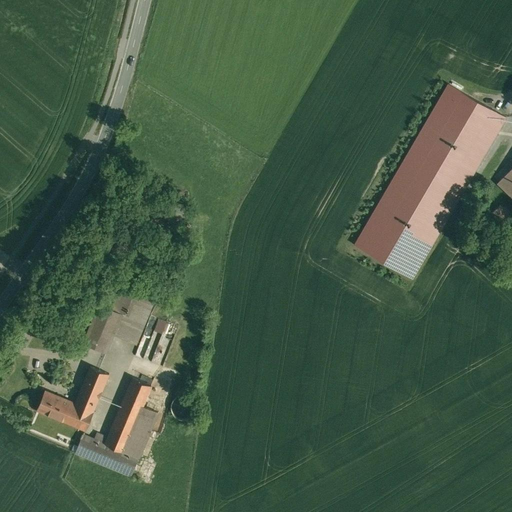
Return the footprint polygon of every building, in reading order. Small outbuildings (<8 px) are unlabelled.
[(395,162),(352,248),(412,278),(435,232),(435,227),(438,222),(438,217),(434,215),(435,209),(430,206),(432,184),(440,185),(444,176),(452,177),(451,177),(471,179),(503,115),(441,84),(406,153),(414,154),(417,156),(417,164),(414,164),(406,179),(393,178),(395,162)] [(511,167),(498,181),(511,194),(511,167)] [(489,212),(505,228),(511,221),(511,214),(500,202),(489,212)] [(154,299),(115,282),(106,305),(123,312),(115,331),(125,335),(124,338),(136,343),(154,299)] [(106,305),(87,297),(80,313),(93,318),(83,341),(107,351),(115,331),(123,312),(106,305)] [(152,330),(161,333),(165,320),(156,317),(152,330)] [(75,402),(67,421),(86,428),(109,373),(90,365),(75,402)] [(133,377),(108,436),(98,432),(95,438),(138,456),(158,411),(143,405),(151,384),(133,377)] [(75,402),(45,390),(38,409),(67,421),(75,402)] [(188,395),(186,394),(183,394),(180,394),(178,395),(176,396),(175,397),(174,399),(173,400),(172,401),(172,402),(171,404),(171,405),(171,407),(171,408),(171,410),(172,411),(173,413),(174,415),(175,416),(176,417),(178,418),(180,418),(182,419),(184,419),(187,418),(188,418),(190,417),(192,416),(193,415),(194,413),(195,410),(196,409),(196,408),(196,406),(196,404),(195,402),(194,400),(194,399),(193,398),(192,397),(190,396),(188,395)] [(95,438),(83,433),(76,451),(131,474),(138,456),(95,438)]
